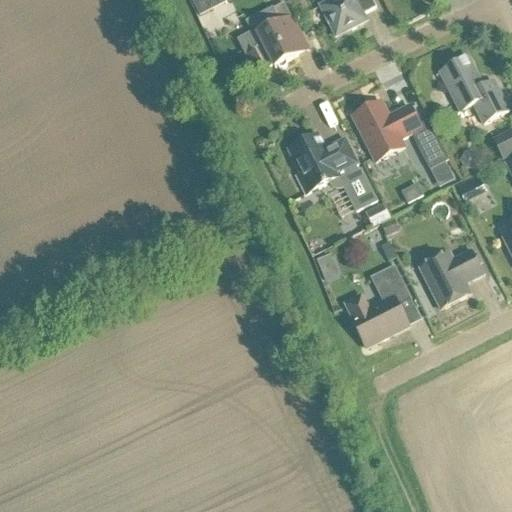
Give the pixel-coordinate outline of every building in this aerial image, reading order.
[(205,0),(193,6),(200,21),(215,13),(207,0),(205,0)] [(377,12),(371,0),(341,0),(321,11),(337,41),(361,29),(358,22),(377,12)] [(257,79),(275,70),(276,73),(278,71),(281,74),(284,74),(287,73),(288,70),(288,66),(310,55),(285,8),(248,27),(253,37),(239,44),(257,79)] [(482,93),(467,64),(444,76),(457,103),(455,105),(462,117),(475,110),(485,129),(510,116),(495,87),(482,93)] [(402,145),(414,139),(431,173),(446,165),(449,164),(429,125),(420,129),(411,111),(390,122),(383,107),(354,122),(377,168),(406,153),(402,145)] [(511,136),(494,145),(504,166),(511,161),(511,136)] [(356,217),(378,206),(362,174),(358,176),(356,171),(359,170),(346,144),(328,153),(320,139),(312,143),(289,155),(301,179),(297,181),(307,200),(330,188),(330,189),(331,190),(332,191),(332,192),(333,192),(334,193),(335,194),(336,194),(337,194),(338,194),(339,194),(340,194),(341,194),(342,194),(343,193),(344,193),(356,217)] [(446,165),(431,173),(441,192),(456,185),(446,165)] [(466,203),(492,194),(486,177),(460,187),(466,203)] [(413,204),(427,197),(422,187),(408,193),(413,204)] [(391,224),(385,210),(367,219),(374,232),(391,224)] [(395,223),(381,229),(387,242),(401,236),(395,223)] [(390,247),(381,251),(388,265),(397,261),(390,247)] [(485,279),(474,256),(454,266),(450,258),(421,273),(443,315),(472,300),(466,289),(485,279)] [(317,264),(326,286),(341,280),(332,258),(317,264)] [(345,308),(353,324),(368,354),(410,332),(398,310),(412,303),(395,271),(372,283),(385,308),(371,315),(363,299),(345,308)]
